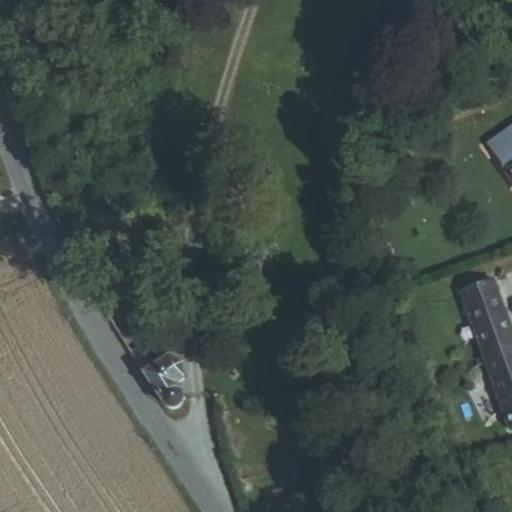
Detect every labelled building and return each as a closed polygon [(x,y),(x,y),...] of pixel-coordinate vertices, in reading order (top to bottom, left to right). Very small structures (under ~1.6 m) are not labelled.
[(494,172),(511,196),(511,127),(481,150),(496,171),(494,172)] [(122,258),(142,255),(137,223),(118,226),(122,258)] [(510,430),(511,429),(511,333),(493,281),(460,293),(510,430)] [(144,373),(163,361),(151,342),(132,354),(144,373)] [(177,387),(184,382),(183,366),(168,359),(163,361),(144,373),(169,412),(173,410),(175,412),(186,402),(177,387)]
